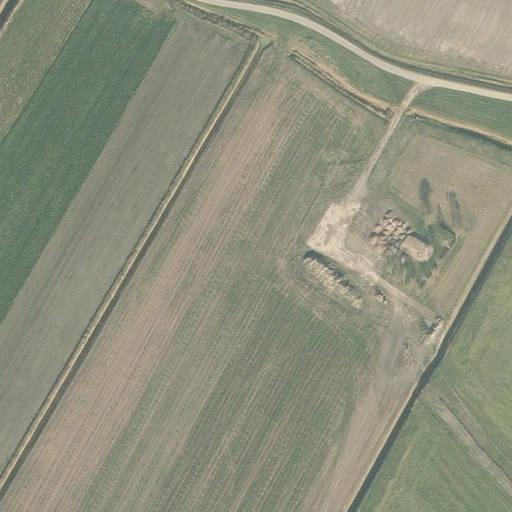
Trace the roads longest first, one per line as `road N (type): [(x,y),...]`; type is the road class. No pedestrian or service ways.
road 1 (track): [(511,469),(447,389),(437,323),(365,273),(344,245),(358,191),(427,80)]
road 2 (unclassified): [(511,98),(403,73),(295,18),(205,0)]
